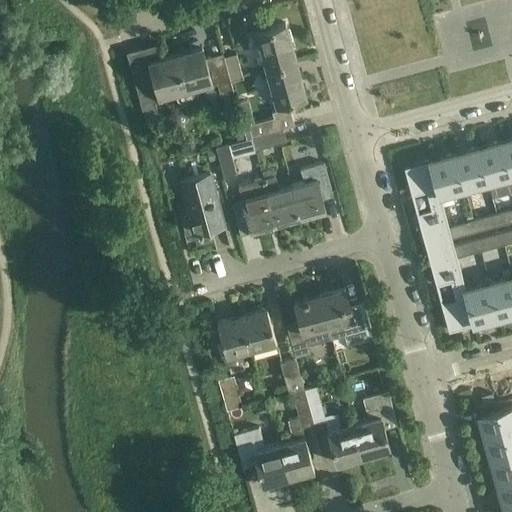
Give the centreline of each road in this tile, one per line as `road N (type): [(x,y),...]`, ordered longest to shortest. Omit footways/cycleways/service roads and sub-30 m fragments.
road 1 (residential): [(204,286),(382,239)]
road 2 (residential): [(353,135),(511,92)]
road 3 (residential): [(421,383),(382,239)]
road 4 (residential): [(353,135),(319,0)]
road 5 (residential): [(137,32),(255,0)]
